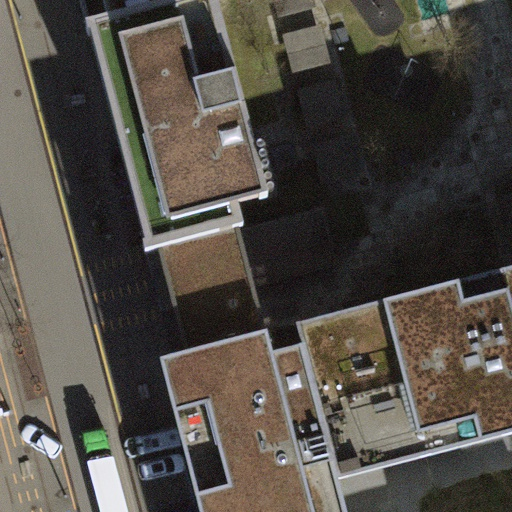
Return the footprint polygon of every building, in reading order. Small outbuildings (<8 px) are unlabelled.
[(214,0),(79,0),(93,52),(220,19),(214,0)] [(249,134),(220,19),(93,52),(147,255),(159,252),(244,230),(238,207),(267,199),(249,134)] [(244,230),(159,252),(183,342),(186,355),(266,334),(263,321),(254,289),(338,268),(323,210),(244,230)] [(299,325),(340,479),(511,434),(511,269),(510,270),(299,325)] [(348,511),(340,479),(299,325),(266,334),(186,355),(173,358),(213,511),(348,511)]
